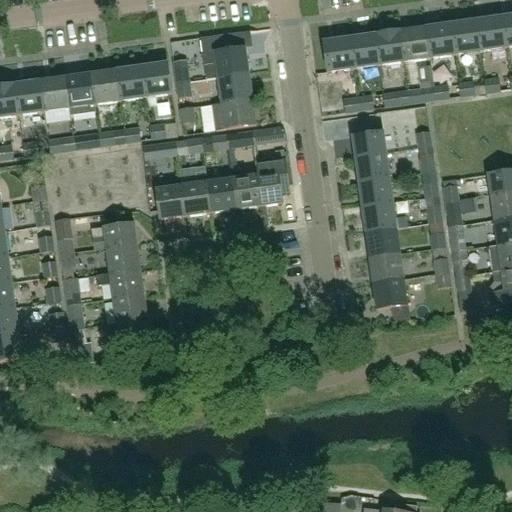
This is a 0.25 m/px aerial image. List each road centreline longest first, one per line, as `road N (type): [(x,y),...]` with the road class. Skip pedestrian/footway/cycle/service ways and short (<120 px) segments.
road 1 (residential): [(332,312),(287,0)]
road 2 (tertiary): [(161,2),(0,23)]
